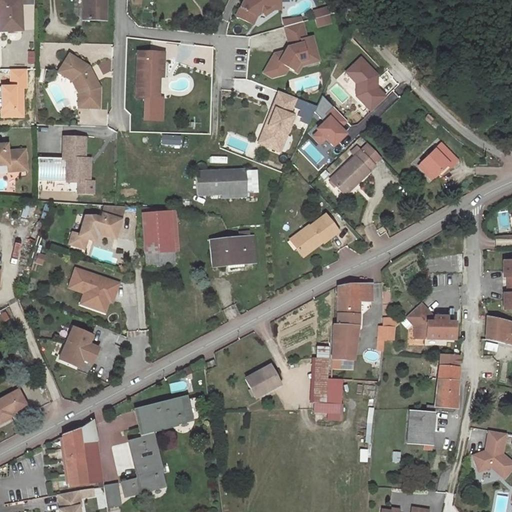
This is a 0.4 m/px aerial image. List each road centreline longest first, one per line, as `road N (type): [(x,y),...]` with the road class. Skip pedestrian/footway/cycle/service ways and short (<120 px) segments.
road 1 (residential): [(0,454),(470,201)]
road 2 (residential): [(470,201),(473,378),(449,492)]
